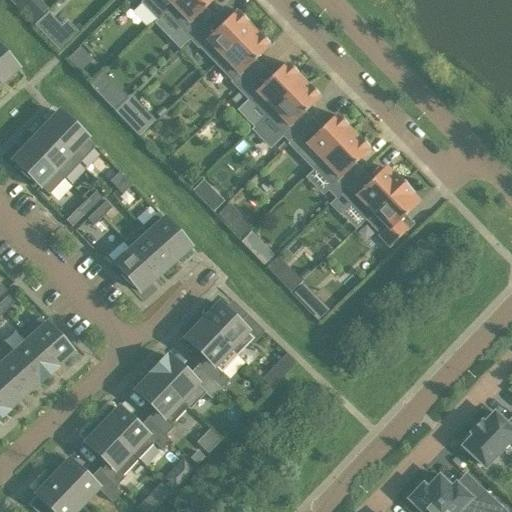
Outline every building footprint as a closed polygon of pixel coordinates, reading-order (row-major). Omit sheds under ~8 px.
[(144,0),(140,4),(156,20),(164,12),(165,13),(178,0),(144,0)] [(178,0),(165,13),(182,30),(180,31),(189,40),(206,23),(198,14),(212,0),(178,0)] [(206,23),(189,40),(197,48),(198,47),(215,65),(251,30),(245,24),(247,22),(237,12),(235,13),(234,12),(214,31),(206,23)] [(54,20),(47,13),(33,26),(40,33),(54,20)] [(251,30),(215,65),(232,82),(231,83),(239,91),(256,75),(248,66),(267,48),(266,46),(268,45),(258,34),(256,36),(251,30)] [(67,55),(77,71),(92,61),(83,46),(67,55)] [(0,51),(0,85),(1,85),(0,84),(16,70),(0,51)] [(256,75),(239,91),(247,100),(248,99),(265,116),(300,82),(295,76),(296,74),(286,64),(285,66),(283,64),(264,83),(256,75)] [(252,129),(251,130),(269,150),(283,137),(289,143),(306,127),(298,118),(304,112),(317,100),(316,98),(318,97),(308,86),(306,88),(300,82),(265,116),(252,129)] [(138,136),(154,121),(142,109),(126,124),(138,136)] [(42,128),(78,163),(94,147),(86,139),(58,113),(43,129),(42,128)] [(289,143),(287,145),(312,171),(315,168),(350,134),(345,128),(347,126),(337,116),(336,116),(335,118),(333,116),(320,129),(314,135),(306,127),(289,143)] [(27,143),(27,144),(63,179),(78,163),(42,128),(41,129),(42,130),(28,144),(27,143)] [(350,134),(315,168),(331,186),(339,195),(356,178),(348,170),(367,152),(366,150),(368,149),(358,138),(356,140),(350,134)] [(27,145),(12,161),(21,169),(19,172),(29,181),(30,179),(39,187),(48,195),(63,179),(27,144),(26,144),(27,145)] [(334,199),(329,204),(339,215),(340,214),(349,204),(350,205),(365,220),(388,198),(402,184),(392,174),(391,175),(386,170),(384,168),(371,181),(364,187),(356,178),(339,195),(334,199)] [(115,188),(124,180),(117,173),(109,182),(115,188)] [(124,180),(115,188),(121,194),(130,185),(124,180)] [(203,180),(192,191),(200,200),(211,189),(203,180)] [(388,198),(365,220),(366,221),(365,221),(379,235),(378,236),(389,247),(406,231),(398,222),(404,216),(418,203),(411,196),(412,194),(402,184),(388,198)] [(86,201),(92,207),(101,198),(95,192),(86,200),(86,201)] [(83,215),(92,207),(86,201),(86,200),(77,209),(83,215)] [(95,210),(101,217),(110,209),(103,202),(95,210)] [(240,237),(251,226),(229,202),(217,213),(240,237)] [(92,226),(101,217),(95,210),(86,219),(92,226)] [(140,227),(173,264),(172,263),(188,248),(157,213),(140,227)] [(146,235),(130,249),(156,278),(157,278),(156,277),(171,263),(172,264),(173,264),(140,227),(139,228),(146,235)] [(252,230),(242,237),(262,264),(272,256),(252,230)] [(156,279),(156,278),(130,249),(113,264),(122,273),(120,275),(128,285),(130,283),(139,292),(155,278),(156,279)] [(267,268),(290,291),(301,280),(278,257),(267,268)] [(0,302),(0,308),(4,312),(13,303),(6,296),(0,302)] [(318,321),(328,311),(314,296),(304,305),(318,321)] [(199,322),(200,323),(236,357),(252,339),(255,342),(263,332),(245,315),(237,324),(217,305),(201,322),(200,321),(199,322)] [(24,331),(55,367),(71,353),(62,344),(64,342),(56,332),(54,334),(39,317),(24,331)] [(220,373),(236,357),(200,323),(185,339),(204,358),(195,367),(213,385),(213,384),(219,390),(228,381),(220,373)] [(54,368),(55,367),(24,331),(22,333),(28,340),(13,353),(39,383),(55,368),(54,368)] [(13,353),(0,364),(0,372),(22,398),(23,397),(22,396),(37,383),(38,384),(39,383),(13,353)] [(279,361),(289,371),(296,363),(286,354),(279,361)] [(151,372),(150,373),(151,374),(186,409),(187,408),(180,401),(196,385),(205,394),(213,385),(195,367),(188,375),(168,356),(152,373),(151,372)] [(0,372),(0,404),(7,412),(6,411),(21,397),(22,398),(0,372)] [(138,387),(135,391),(155,410),(146,419),(164,436),(173,427),(170,425),(171,425),(186,409),(151,374),(138,387)] [(498,416),(496,414),(486,424),(488,426),(478,437),(489,448),(478,459),(498,477),(511,462),(511,461),(502,452),(511,441),(511,408),(508,405),(498,416)] [(101,425),(100,425),(137,460),(153,444),(161,451),(170,442),(164,436),(146,419),(137,428),(118,409),(102,426),(101,425)] [(101,427),(85,443),(105,462),(96,471),(114,488),(123,479),(114,471),(129,455),(136,461),(137,460),(100,425),(100,426),(101,427)] [(68,461),(52,478),(81,506),(96,489),(111,503),(120,494),(114,488),(96,471),(88,480),(68,461)] [(51,479),(35,496),(52,511),(87,511),(80,506),(81,506),(52,478),(51,477),(50,478),(51,479)] [(425,486),(411,500),(423,511),(506,511),(485,493),(476,502),(457,485),(453,489),(441,477),(429,490),(425,486)] [(144,511),(148,511),(169,493),(161,485),(139,506),(144,511)]
